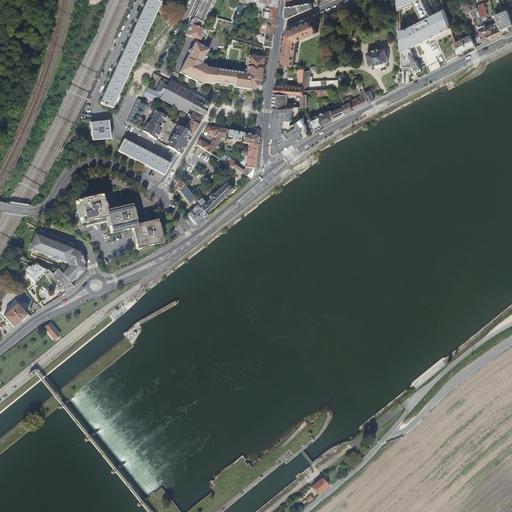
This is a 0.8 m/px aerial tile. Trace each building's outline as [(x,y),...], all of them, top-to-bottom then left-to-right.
[(154,0),(146,0),(100,102),(112,108),(160,3),(154,0)] [(200,0),(189,24),(201,28),(213,0),(200,0)] [(236,0),(240,1),(241,0),(243,1),(242,0),(244,0),(252,1),(252,3),(254,3),(254,7),(255,7),(262,9),(265,9),(265,7),(276,8),(276,4),(277,0),(275,0),(236,0)] [(307,4),(301,5),(301,3),(299,4),(299,5),(298,5),(293,6),(284,7),(283,17),(286,20),(311,9),(308,3),(307,4)] [(484,44),(490,41),(485,28),(482,17),(477,5),(476,3),(470,5),(471,7),(473,13),(474,14),(476,14),(480,26),(478,26),(479,30),(480,34),(478,35),(480,39),(482,38),(484,44)] [(256,15),(256,16),(265,18),(274,20),(275,15),(276,8),(265,7),(265,9),(262,9),(255,7),(256,10),(262,11),(262,12),(255,11),(254,14),(256,14),(256,15)] [(511,28),(511,27),(511,18),(510,13),(509,10),(496,15),(498,23),(502,32),(506,30),(507,31),(511,29),(511,28)] [(263,29),(262,33),(263,33),(271,35),(272,31),(274,20),(265,18),(265,29),(263,29)] [(278,63),(291,65),(295,42),(296,40),(315,33),(312,26),(313,26),(313,27),(316,25),(313,18),(306,21),(307,22),(285,31),(284,31),(284,32),(283,33),(282,37),(278,63)] [(490,41),(503,36),(502,32),(498,23),(485,28),(490,41)] [(201,39),(205,40),(209,30),(201,28),(189,24),(186,35),(197,39),(200,40),(201,39)] [(261,47),(269,48),(270,45),(271,35),(263,33),(262,37),(260,37),(259,43),(261,43),(261,47)] [(472,48),(476,46),(474,42),(472,38),(471,36),(463,39),(468,49),(472,48)] [(468,49),(463,39),(456,43),(460,54),(464,52),(468,49)] [(199,64),(207,50),(196,44),(193,42),(177,73),(194,81),(202,83),(212,84),(213,82),(232,85),(231,87),(248,90),(249,88),(250,88),(250,86),(254,83),(256,84),(256,83),(258,82),(262,58),(246,56),(244,71),(245,71),(244,74),(199,67),(199,64)] [(367,53),(370,67),(377,65),(382,64),(389,62),(387,55),(389,55),(388,51),(386,51),(386,49),(379,50),(379,49),(374,51),(374,52),(367,53)] [(310,77),(311,71),(305,72),(303,85),(303,87),(303,91),(310,90),(310,81),(312,81),(312,77),(310,77)] [(147,88),(143,96),(146,98),(150,100),(155,102),(157,103),(160,98),(169,81),(164,78),(162,81),(161,80),(155,92),(147,88)] [(169,81),(160,98),(170,104),(170,105),(180,111),(181,110),(186,113),(189,108),(192,110),(203,116),(204,116),(204,115),(207,109),(208,109),(208,108),(207,108),(209,105),(209,104),(208,103),(205,102),(206,102),(205,101),(206,100),(200,97),(200,98),(200,97),(199,98),(195,96),(195,95),(169,81)] [(277,84),(274,83),(274,86),(275,95),(289,95),(297,95),(299,95),(302,95),(303,91),(303,87),(303,85),(297,84),(297,87),(277,85),(277,84)] [(365,93),(369,103),(375,101),(371,91),(365,93)] [(349,98),(343,101),(344,106),(346,115),(369,103),(365,93),(365,92),(362,93),(364,96),(361,97),(351,102),(350,99),(349,98)] [(289,95),(275,95),(274,99),(273,105),(273,108),(275,108),(280,108),(280,109),(287,108),(288,103),(288,98),(289,95)] [(302,95),(299,95),(301,107),(301,108),(308,107),(307,96),(307,95),(302,95)] [(126,122),(132,125),(144,101),(138,98),(126,122)] [(334,121),(346,115),(344,106),(336,110),(334,106),(332,108),(332,110),(332,111),(334,121)] [(304,115),(308,115),(308,107),(301,108),(301,107),(296,108),(287,108),(280,109),(280,108),(275,108),(272,130),(271,155),(274,157),(308,135),(306,125),(305,125),(305,124),(304,115)] [(203,116),(192,110),(191,111),(193,112),(191,115),(188,114),(186,118),(193,121),(192,122),(199,125),(201,121),(203,118),(203,116)] [(332,110),(321,115),(323,127),(334,121),(332,111),(332,110)] [(148,135),(155,139),(160,131),(157,130),(159,127),(162,128),(164,125),(161,123),(165,117),(156,112),(144,132),(149,134),(148,135)] [(315,131),(323,127),(321,115),(311,120),(310,115),(308,115),(304,115),(305,124),(311,122),(315,131)] [(185,128),(193,134),(199,125),(192,122),(193,121),(186,118),(185,117),(180,124),(179,123),(178,124),(177,123),(176,124),(178,125),(179,126),(185,129),(185,128)] [(90,123),(92,141),(110,139),(108,121),(90,123)] [(177,129),(167,146),(171,149),(175,151),(181,155),(193,134),(185,128),(185,129),(179,126),(178,125),(176,128),(177,129)] [(208,127),(205,133),(208,134),(214,138),(220,129),(208,127)] [(205,151),(211,154),(214,150),(220,139),(225,140),(226,130),(220,129),(214,138),(213,139),(211,142),(210,144),(209,146),(205,151)] [(241,133),(229,131),(227,137),(231,138),(230,141),(240,143),(241,133)] [(257,136),(243,133),(241,143),(246,144),(255,145),(256,141),(257,136)] [(207,136),(204,134),(202,137),(209,141),(211,142),(213,139),(207,136)] [(164,176),(170,164),(124,139),(118,151),(164,176)] [(200,140),(196,146),(197,146),(205,151),(209,146),(200,140)] [(240,161),(237,166),(241,169),(250,170),(253,158),(255,145),(246,144),(246,152),(242,151),(240,153),(240,155),(241,157),(243,157),(243,159),(245,160),(244,162),(240,161)] [(221,154),(218,159),(226,164),(231,168),(234,163),(228,158),(221,154)] [(251,177),(250,170),(241,169),(237,166),(234,163),(231,168),(244,177),(245,176),(249,180),(251,177)] [(200,199),(197,201),(199,203),(202,206),(200,208),(206,215),(203,217),(204,218),(206,218),(207,217),(208,216),(208,215),(208,213),(232,190),(225,184),(214,195),(213,195),(212,195),(212,194),(210,195),(209,197),(208,199),(209,199),(206,202),(205,202),(201,198),(200,199)] [(107,215),(107,217),(111,232),(116,231),(116,232),(132,228),(136,247),(141,246),(141,248),(157,244),(157,242),(162,241),(157,221),(152,222),(152,221),(136,224),(132,206),(127,207),(126,205),(110,209),(111,210),(106,212),(106,210),(102,195),(89,198),(89,197),(81,198),(81,200),(76,201),(81,221),(86,220),(86,222),(91,221),(91,219),(96,218),(97,219),(102,218),(102,216),(107,215)] [(203,217),(206,215),(200,208),(202,206),(199,203),(198,205),(187,215),(195,225),(203,217)] [(72,249),(36,234),(29,249),(33,251),(34,250),(53,258),(52,259),(56,261),(57,259),(66,263),(67,262),(68,263),(70,267),(61,275),(69,283),(71,281),(72,282),(76,278),(75,277),(77,276),(78,277),(81,274),(80,273),(81,271),(82,272),(86,269),(84,264),(83,265),(82,263),(84,262),(82,258),(81,258),(81,257),(82,256),(80,252),(76,250),(75,251),(72,249)] [(47,270),(47,271),(35,264),(34,265),(35,265),(33,267),(32,266),(30,267),(28,267),(26,268),(26,271),(28,273),(27,274),(34,282),(44,274),(47,278),(49,278),(51,275),(64,290),(73,288),(69,283),(61,275),(57,270),(51,275),(47,270)] [(4,286),(0,291),(0,302),(9,289),(4,286)] [(3,316),(12,327),(26,315),(16,305),(3,316)] [(50,322),(44,327),(54,340),(60,335),(50,322)] [(35,373),(37,372),(35,369),(28,375),(30,377),(35,373)] [(99,430),(99,429),(92,434),(85,440),(86,441),(93,435),(99,430)] [(119,468),(126,463),(125,462),(119,467),(112,472),(113,473),(119,468)] [(313,487),(319,494),(329,486),(323,479),(313,487)]
